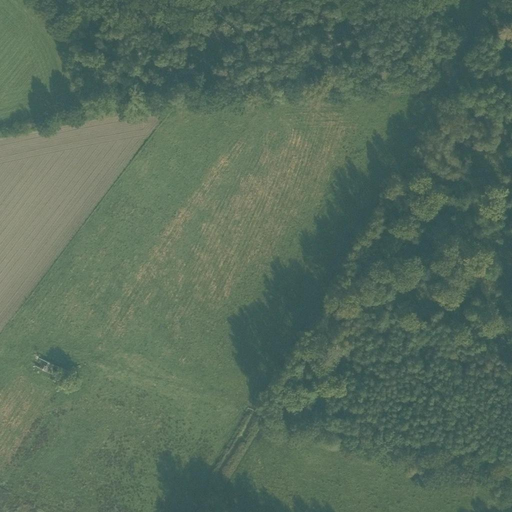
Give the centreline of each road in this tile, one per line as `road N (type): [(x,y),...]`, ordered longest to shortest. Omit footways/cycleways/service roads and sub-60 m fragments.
road 1 (track): [(218,395),(511,483)]
road 2 (track): [(359,209),(459,36),(467,0)]
road 3 (track): [(56,0),(84,11),(206,0)]
